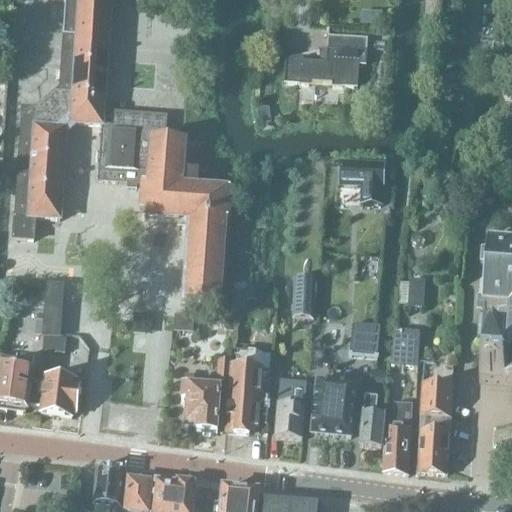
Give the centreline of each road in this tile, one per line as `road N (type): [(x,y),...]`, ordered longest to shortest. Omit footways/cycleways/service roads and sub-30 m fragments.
road 1 (residential): [(210,469),(9,443)]
road 2 (residential): [(397,494),(210,469)]
